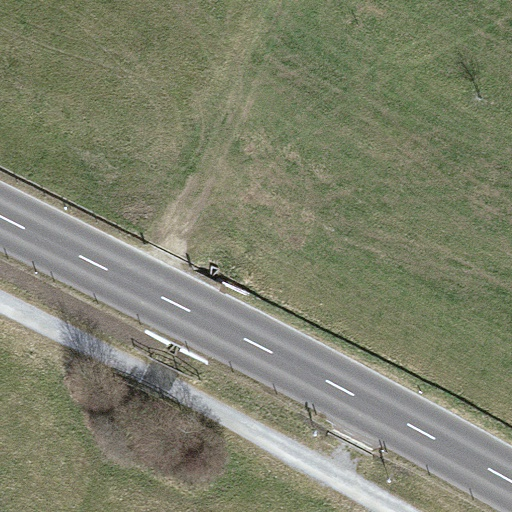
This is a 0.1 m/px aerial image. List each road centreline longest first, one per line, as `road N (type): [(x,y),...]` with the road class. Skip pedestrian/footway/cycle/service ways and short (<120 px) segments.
road 1 (secondary): [(0,217),(511,482)]
road 2 (track): [(395,511),(0,302)]
